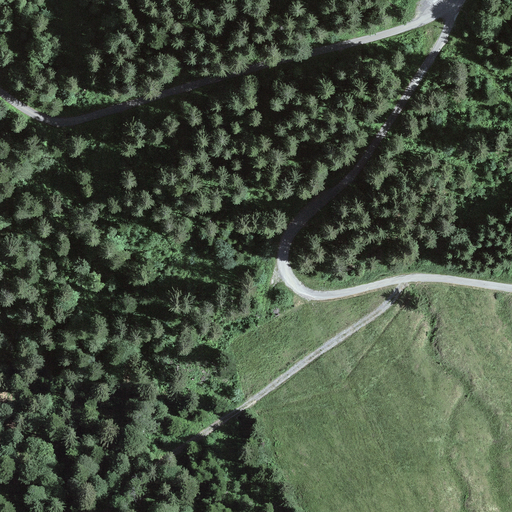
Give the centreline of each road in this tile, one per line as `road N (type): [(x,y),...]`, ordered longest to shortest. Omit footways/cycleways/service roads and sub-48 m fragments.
road 1 (unclassified): [(448,7),(450,21),(425,66),(362,161),(293,228),(283,264),(300,289),(322,295),(419,277),(511,287)]
road 2 (unclassified): [(448,7),(412,25),(70,121),(39,118),(0,92)]
road 3 (track): [(404,279),(379,311),(195,439),(109,511)]
